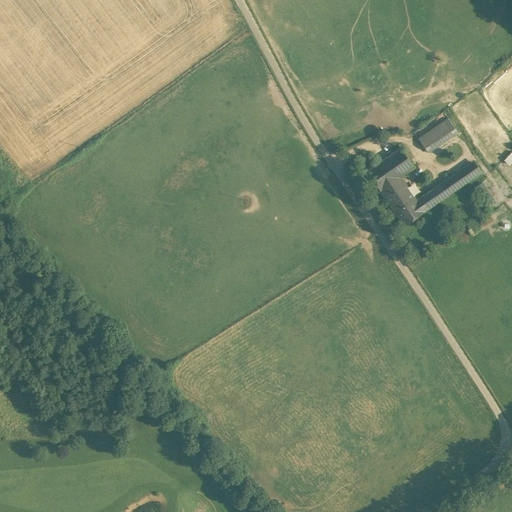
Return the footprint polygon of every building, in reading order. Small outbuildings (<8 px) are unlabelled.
[(447,118),(418,139),(426,151),(456,131),(447,118)] [(400,146),(366,170),(379,190),(400,175),(414,166),(400,146)] [(508,164),(511,160),(511,151),(503,159),(508,164)] [(467,164),(450,176),(458,188),(475,176),(467,164)] [(414,166),(400,175),(405,182),(418,173),(414,166)] [(400,175),(379,190),(395,212),(416,198),(405,182),(400,175)] [(450,176),(439,183),(447,195),(458,188),(450,176)] [(439,183),(416,199),(424,211),(447,195),(439,183)] [(478,187),(482,202),(491,200),(487,185),(478,187)] [(416,198),(395,212),(403,225),(424,211),(416,199),(416,198)]
